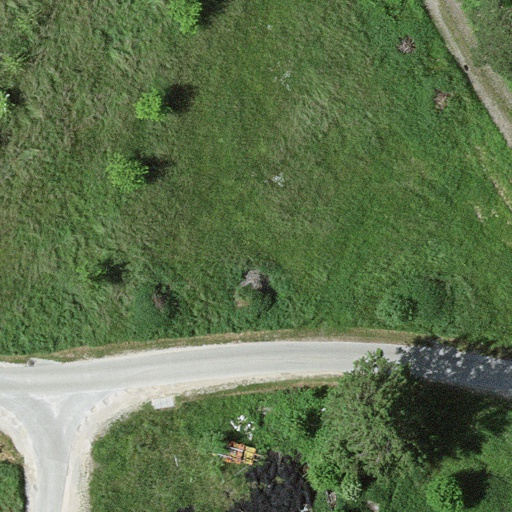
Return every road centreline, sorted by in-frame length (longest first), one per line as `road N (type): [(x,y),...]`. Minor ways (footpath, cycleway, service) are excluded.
road 1 (unclassified): [(54,393),(283,359),(458,366),(511,380)]
road 2 (track): [(511,122),(449,0)]
